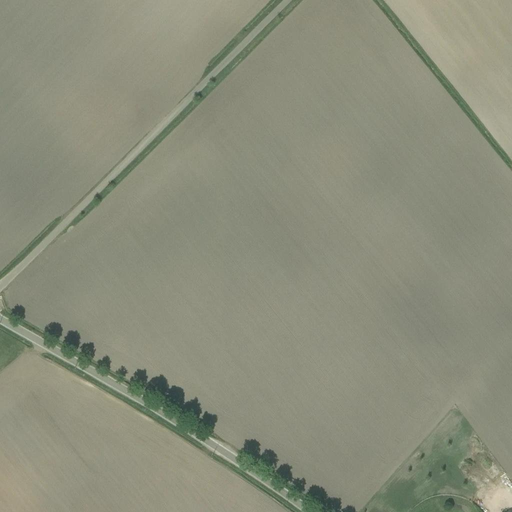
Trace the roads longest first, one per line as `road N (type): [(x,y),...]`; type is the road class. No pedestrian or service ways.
road 1 (unclassified): [(0,288),(288,0)]
road 2 (unclassified): [(308,511),(184,427),(0,321)]
